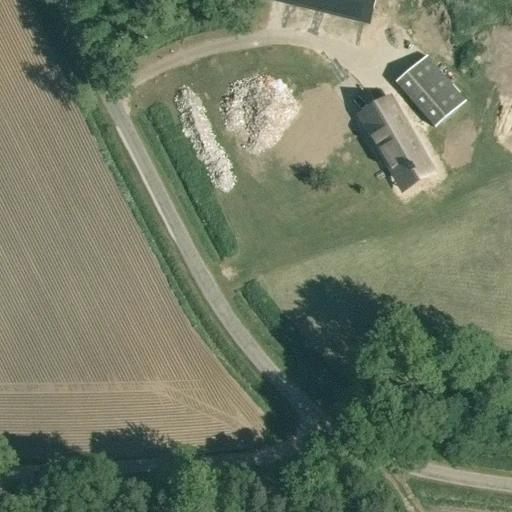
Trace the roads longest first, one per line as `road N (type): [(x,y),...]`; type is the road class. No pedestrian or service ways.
road 1 (unclassified): [(323,427),(237,331),(61,0)]
road 2 (unclassified): [(323,427),(262,459),(0,475)]
road 3 (unclassified): [(511,484),(410,465),(323,427)]
